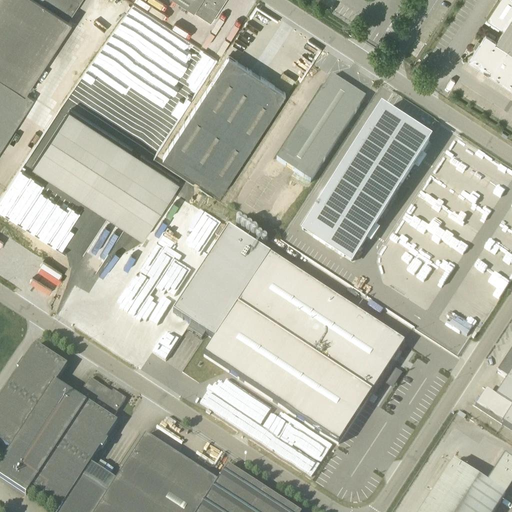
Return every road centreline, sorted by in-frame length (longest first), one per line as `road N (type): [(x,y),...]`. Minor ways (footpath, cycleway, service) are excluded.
road 1 (unclassified): [(335,511),(41,316)]
road 2 (unclassified): [(511,155),(273,0)]
road 3 (unknown): [(343,45),(234,194),(247,218),(259,222),(287,210)]
road 4 (unclassified): [(377,511),(511,303)]
